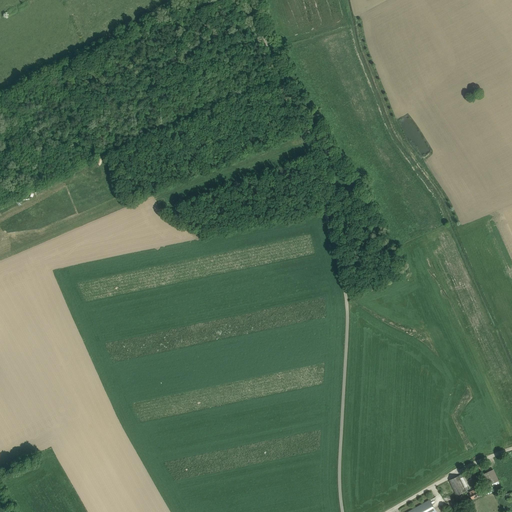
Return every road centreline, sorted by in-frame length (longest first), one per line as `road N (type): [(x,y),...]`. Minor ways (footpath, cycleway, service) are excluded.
road 1 (unclassified): [(342,511),(345,291),(303,130),(248,0)]
road 2 (unclassified): [(388,511),(511,448)]
